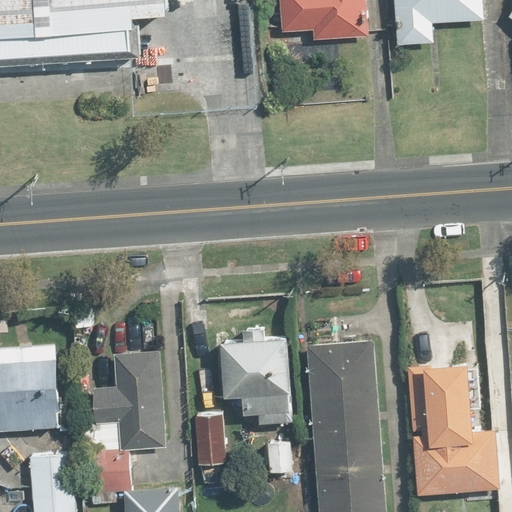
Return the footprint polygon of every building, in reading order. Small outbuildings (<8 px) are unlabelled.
[(0,0),(0,53),(142,44),(139,9),(172,7),(171,0),(0,0)] [(370,34),(367,0),(282,0),(284,31),(317,29),(317,38),(370,34)] [(397,0),(398,43),(436,42),(435,21),(485,20),(484,0),(397,0)] [(287,418),(287,411),(291,411),(291,333),(265,333),(265,324),(238,325),(238,333),(223,333),(223,391),(245,391),(245,411),(260,411),(260,418),(287,418)] [(388,511),(375,334),(307,339),(320,511),(388,511)] [(0,426),(62,423),(62,429),(76,428),(75,402),(61,403),(57,339),(0,342),(0,426)] [(119,421),(119,444),(132,444),(164,444),(164,348),(120,348),(120,384),(95,384),(95,421),(119,421)] [(473,359),(413,362),(419,491),(501,487),(498,425),(476,426),(473,359)] [(226,411),(197,412),(198,462),(227,461),(226,411)] [(92,444),(92,488),(83,488),(83,502),(117,502),(117,488),(126,488),(131,488),(132,444),(119,444),(92,444)] [(73,511),(78,511),(75,449),(30,451),(33,511),(73,511)] [(182,511),(182,488),(131,488),(126,488),(126,511),(182,511)]
